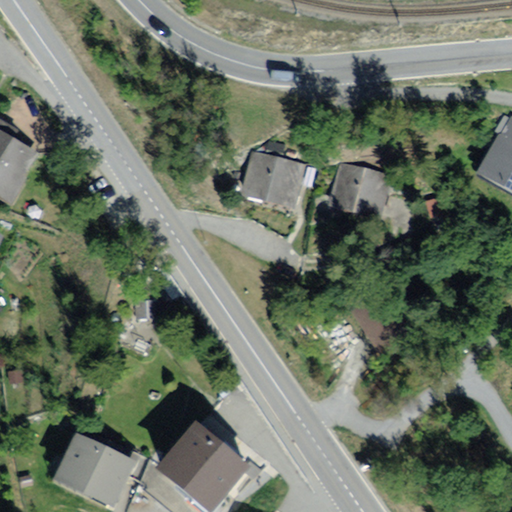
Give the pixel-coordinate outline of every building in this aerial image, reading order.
[(511,114),(477,176),(511,194),(511,114)] [(43,155),(0,131),(0,200),(13,208),(43,155)] [(303,166),(253,152),(240,200),(290,213),(303,166)] [(394,180),(340,163),(326,207),(381,224),(394,180)] [(388,286),(351,311),(386,363),(424,338),(388,286)] [(215,511),(249,468),(191,424),(152,474),(202,511),(215,511)] [(134,463),(72,432),(50,477),(112,508),(134,463)]
